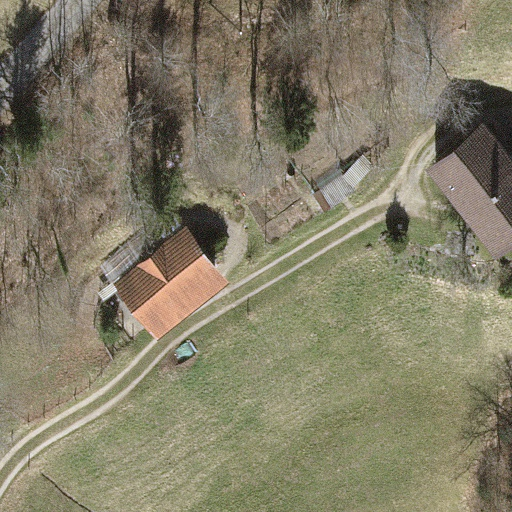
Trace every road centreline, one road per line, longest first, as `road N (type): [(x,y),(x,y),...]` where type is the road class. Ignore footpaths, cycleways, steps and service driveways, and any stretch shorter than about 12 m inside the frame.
road 1 (track): [(0,484),(23,453),(379,230),(412,165),(447,123),(511,103)]
road 2 (unclassified): [(87,0),(0,96)]
